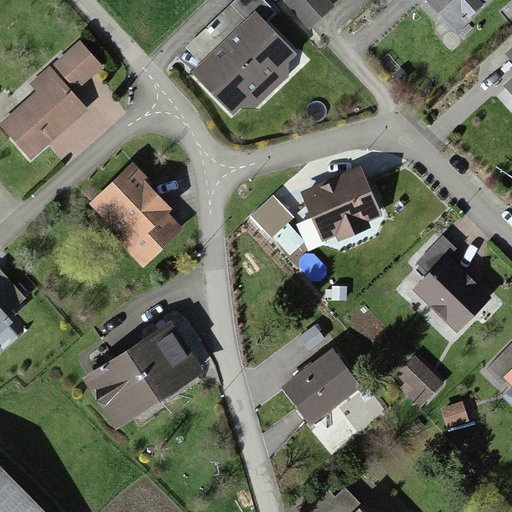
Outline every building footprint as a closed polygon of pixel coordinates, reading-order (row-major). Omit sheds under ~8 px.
[(315,41),(273,0),(268,0),(210,60),(254,103),(315,41)] [(335,0),(302,0),(319,16),(335,0)] [(501,0),(455,0),(477,23),(501,0)] [(111,65),(92,38),(32,82),(41,94),(3,122),(34,165),(113,108),(92,79),(111,65)] [(197,219),(138,158),(92,201),(151,263),(197,219)] [(374,160),(316,184),(339,239),(397,215),(374,160)] [(501,289),(458,246),(425,278),(469,321),(501,289)] [(0,285),(0,345),(29,321),(0,285)] [(176,321),(91,374),(118,418),(203,364),(176,321)] [(511,345),(498,360),(511,373),(511,345)] [(339,348),(291,384),(313,413),(361,376),(339,348)] [(51,511),(0,457),(0,511),(51,511)] [(373,511),(360,495),(339,511),(373,511)]
